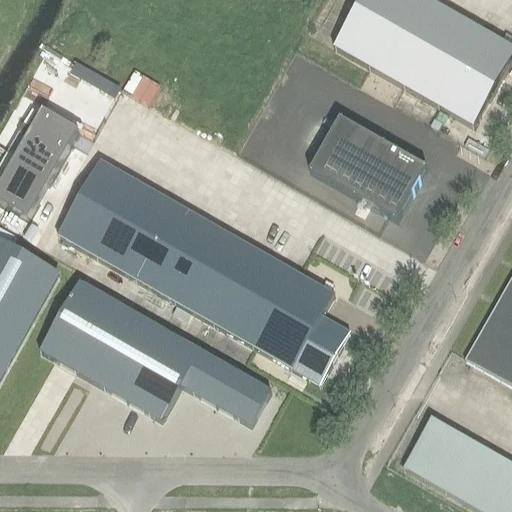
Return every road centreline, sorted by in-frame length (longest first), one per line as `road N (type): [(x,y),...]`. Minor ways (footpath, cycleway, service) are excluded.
road 1 (unclassified): [(511,165),(336,473)]
road 2 (unclassified): [(336,473),(132,471)]
road 3 (unclassified): [(132,471),(0,470)]
